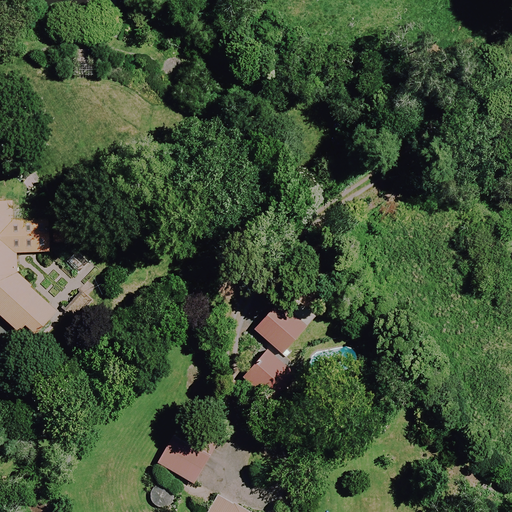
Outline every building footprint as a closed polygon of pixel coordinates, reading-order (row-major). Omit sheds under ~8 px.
[(12,203),(0,202),(0,316),(18,334),(25,326),(35,335),(56,314),(17,272),(17,254),(50,254),(50,221),(12,221),(12,203)] [(262,333),(287,353),(316,317),(292,296),(262,333)] [(292,372),(265,352),(243,381),(270,401),(292,372)] [(183,424),(158,464),(192,484),(216,444),(183,424)] [(248,511),(220,496),(210,511),(248,511)]
